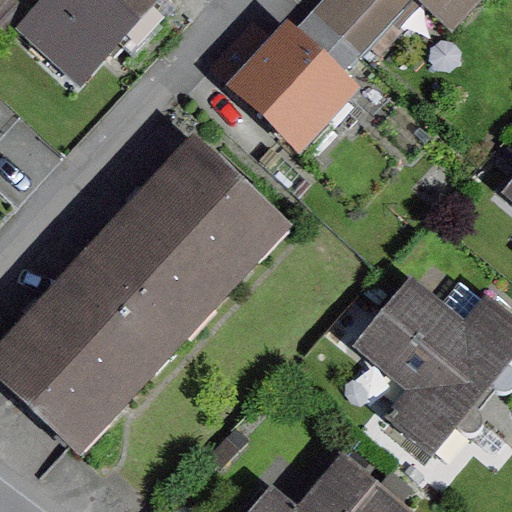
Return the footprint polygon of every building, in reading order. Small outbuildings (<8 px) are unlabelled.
[(80,80),(116,41),(132,56),(157,30),(140,14),(153,0),(55,0),(27,31),(80,80)] [(420,0),(452,30),(479,0),(328,0),(313,17),(357,57),(360,60),(400,17),(387,4),(390,0),(420,0)] [(297,145),(299,142),(321,163),(357,123),(335,103),(347,90),(336,80),(357,57),(313,17),(241,94),(297,145)] [(92,259),(175,336),(279,224),(196,147),(92,259)] [(511,188),(502,201),(511,209),(511,188)] [(0,382),(71,449),(175,336),(92,259),(0,359),(0,382)] [(382,321),(480,402),(511,362),(511,324),(482,300),(458,329),(409,288),(382,321)] [(480,402),(382,321),(353,356),(395,389),(367,423),(424,469),(480,402)] [(358,511),(374,493),(342,466),(302,511),(284,511),(270,500),(260,511),(358,511)] [(397,511),(374,493),(358,511),(397,511)]
